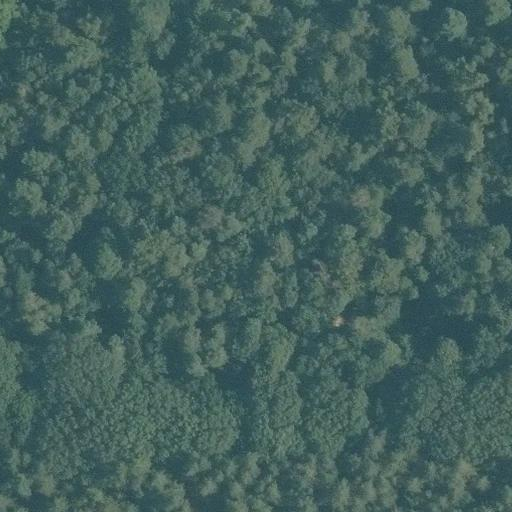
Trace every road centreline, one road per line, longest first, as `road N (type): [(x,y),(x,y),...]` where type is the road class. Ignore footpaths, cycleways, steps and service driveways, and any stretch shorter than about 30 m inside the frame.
road 1 (tertiary): [(0,409),(511,408)]
road 2 (track): [(113,409),(193,511)]
